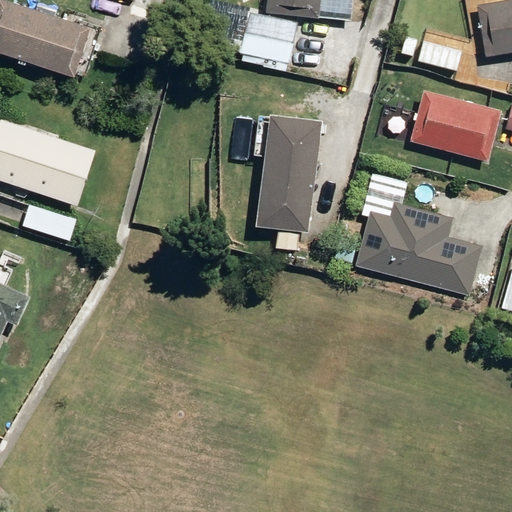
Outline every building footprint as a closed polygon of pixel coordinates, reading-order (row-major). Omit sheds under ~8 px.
[(4,0),(0,14),(0,48),(80,76),(97,30),(11,0),(4,0)] [(270,0),(269,15),(324,20),(326,0),(270,0)] [(511,0),(509,0),(486,5),(495,58),(511,54),(511,0)] [(244,56),(294,67),(303,25),(253,14),(244,56)] [(424,41),(412,37),(408,54),(421,57),(424,41)] [(425,60),(463,70),(468,51),(429,42),(425,60)] [(420,139),(495,159),(508,109),(434,89),(420,139)] [(277,112),(260,224),(316,233),(333,120),(277,112)] [(0,135),(0,177),(82,203),(100,148),(6,118),(0,135)] [(25,225),(72,239),(79,215),(32,202),(25,225)] [(361,264),(476,296),(489,247),(452,236),(457,218),(399,202),(395,216),(375,211),(361,264)] [(304,255),(307,233),(286,230),(282,252),(304,255)] [(511,267),(503,305),(511,306),(511,267)] [(0,354),(14,321),(25,325),(39,294),(0,276),(0,354)]
